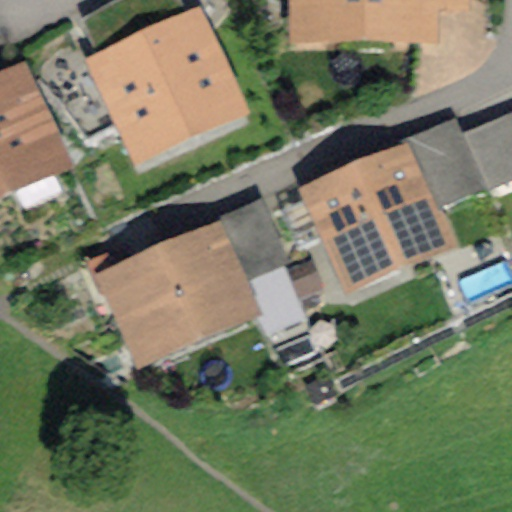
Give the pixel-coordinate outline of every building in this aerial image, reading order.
[(100,57),(87,62),(135,165),(248,111),(200,8),(186,14),(179,0),(125,0),(82,24),(100,57)] [(307,0),(307,29),(421,30),(421,6),(461,7),(460,0),(307,0)] [(0,185),(49,163),(14,89),(0,95),(0,185)] [(408,165),(405,159),(282,213),(300,253),(330,239),(348,279),(440,239),(429,216),(485,191),(463,141),(408,165)] [(267,199),(228,216),(258,284),(297,268),(267,199)] [(240,313),(210,243),(117,283),(147,353),(240,313)]
